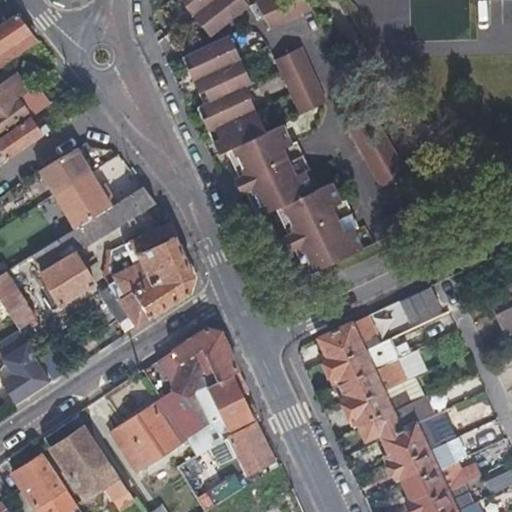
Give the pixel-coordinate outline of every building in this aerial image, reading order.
[(174,0),(181,12),(186,8),(194,23),(188,26),(197,42),(242,17),(232,0),(174,0)] [(307,0),(297,0),(285,7),(264,18),(279,46),(321,22),(307,0)] [(186,8),(181,12),(188,26),(194,23),(186,8)] [(2,25),(0,26),(0,67),(32,46),(38,42),(17,15),(2,25)] [(256,119),(254,115),(241,89),(247,86),(224,39),(177,61),(184,76),(194,72),(203,91),(194,96),(200,108),(192,112),(197,123),(206,120),(211,131),(203,135),(208,147),(217,143),(222,154),(214,158),(221,174),(229,170),(252,218),(274,208),(282,224),(279,225),(294,259),(298,257),(306,273),(354,251),(345,233),(349,231),(354,229),(340,201),(334,204),(325,186),(306,194),(300,181),(306,177),(283,129),(276,132),(268,114),(256,119)] [(295,96),(322,84),(312,60),(285,71),(295,96)] [(194,72),(184,76),(194,96),(203,91),(194,72)] [(0,110),(28,90),(16,73),(0,84),(0,110)] [(0,134),(28,114),(31,117),(44,107),(41,103),(49,97),(38,83),(28,90),(0,110),(0,134)] [(333,113),(322,84),(295,96),(306,123),(333,113)] [(52,101),(49,97),(41,103),(44,107),(52,101)] [(0,150),(7,159),(28,145),(50,130),(46,124),(40,129),(31,117),(0,138),(0,150)] [(375,118),(362,125),(349,132),(383,198),(410,185),(375,118)] [(206,120),(197,123),(203,135),(211,131),(206,120)] [(217,143),(208,147),(214,158),(222,154),(217,143)] [(92,172),(76,149),(40,172),(55,195),(92,172)] [(100,187),(92,172),(55,195),(76,229),(117,204),(109,190),(104,193),(100,187)] [(105,184),(100,187),(104,193),(109,190),(105,184)] [(32,256),(47,281),(62,305),(97,282),(78,253),(157,204),(144,187),(117,204),(76,229),(32,256)] [(381,223),(384,230),(387,236),(399,230),(406,243),(433,229),(420,205),(381,223)] [(196,277),(171,225),(112,252),(109,278),(139,326),(192,293),(196,277)] [(345,233),(354,251),(358,249),(349,231),(345,233)] [(0,300),(19,329),(37,317),(7,272),(0,276),(0,300)] [(511,285),(493,293),(499,307),(511,302),(511,285)] [(431,286),(397,300),(407,324),(441,311),(431,286)] [(511,303),(491,313),(502,337),(511,332),(511,303)] [(361,340),(353,323),(319,339),(326,354),(322,356),(335,384),(339,382),(346,396),(341,398),(353,424),(358,422),(369,445),(383,438),(392,457),(388,459),(397,479),(402,477),(414,503),(409,505),(412,511),(460,511),(467,507),(462,497),(455,500),(451,492),(458,489),(452,478),(446,481),(442,473),(449,470),(444,460),(437,463),(433,452),(439,449),(434,439),(428,442),(420,425),(411,429),(405,418),(400,421),(395,413),(402,410),(396,399),(390,402),(386,393),(392,390),(387,379),(381,382),(376,373),(383,370),(378,359),(371,362),(367,353),(373,350),(367,337),(361,340)] [(188,398),(209,388),(240,372),(222,332),(207,328),(158,361),(175,392),(188,398)] [(33,356),(36,354),(19,329),(0,341),(0,350),(15,373),(4,380),(18,400),(49,380),(33,356)] [(51,344),(36,354),(55,381),(70,371),(51,344)] [(230,429),(255,418),(244,395),(249,393),(240,372),(209,388),(230,429)] [(140,470),(160,457),(180,443),(155,405),(114,432),(140,470)] [(185,436),(192,432),(198,428),(187,411),(174,418),(185,436)] [(93,506),(102,500),(111,494),(120,506),(122,505),(127,511),(129,511),(140,505),(79,412),(46,434),(93,506)] [(276,462),(255,418),(230,429),(223,432),(226,438),(233,435),(251,474),(276,462)] [(215,443),(226,438),(223,432),(221,430),(220,427),(205,433),(189,443),(197,455),(215,443)] [(22,511),(45,511),(41,505),(59,493),(71,511),(86,511),(47,453),(16,473),(27,488),(13,497),(22,511)] [(511,474),(510,469),(483,480),(490,495),(511,485),(511,474)] [(237,482),(235,479),(233,476),(204,494),(207,500),(209,499),(215,508),(247,487),(242,479),(237,482)] [(12,511),(4,500),(0,502),(0,511),(12,511)]
